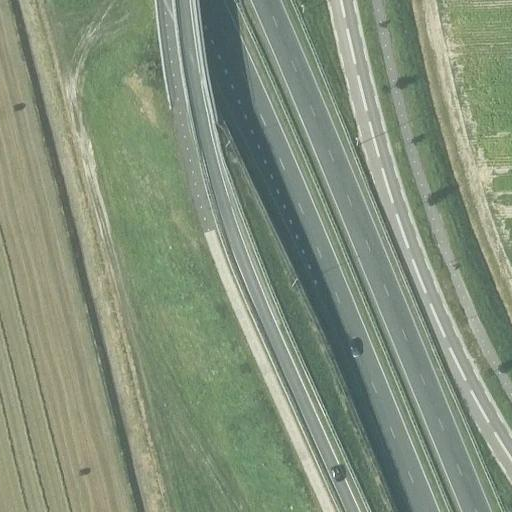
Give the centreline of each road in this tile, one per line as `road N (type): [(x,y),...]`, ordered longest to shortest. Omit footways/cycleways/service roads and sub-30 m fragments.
road 1 (trunk): [(207,0),(424,511)]
road 2 (trunk): [(475,511),(264,0)]
road 3 (trunk): [(183,0),(194,89),(223,208),(352,511)]
road 4 (tertiary): [(511,461),(462,379),(411,261),(340,0)]
